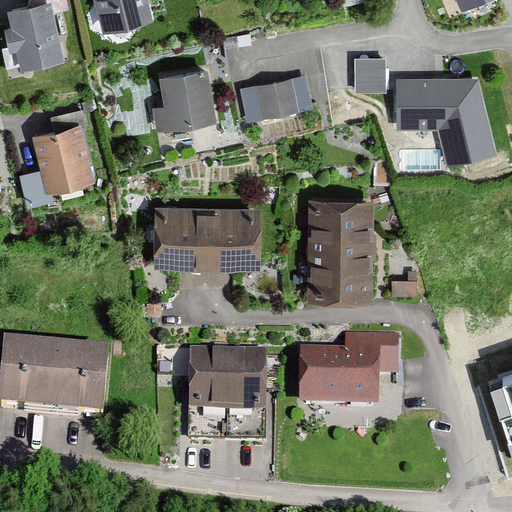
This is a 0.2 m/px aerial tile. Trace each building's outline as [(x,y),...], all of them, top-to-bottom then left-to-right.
[(26,0),(26,5),(7,9),(11,26),(5,27),(10,52),(17,50),(21,69),(65,59),(54,13),(66,10),(63,0),(26,0)] [(93,0),(102,31),(152,19),(147,0),(93,0)] [(457,0),(462,11),(486,0),(457,0)] [(356,54),(355,89),(387,90),(387,54),(356,54)] [(215,122),(206,69),(159,77),(164,105),(154,107),(158,132),(215,122)] [(309,111),(302,77),(256,85),(263,120),(309,111)] [(477,80),(400,80),(399,129),(442,129),(455,164),(497,150),(477,80)] [(52,132),(31,137),(47,194),(94,182),(81,128),(88,126),(84,110),(49,118),(52,132)] [(308,249),(372,249),(372,201),(308,201),(308,249)] [(206,268),(206,206),(152,205),(152,268),(206,268)] [(206,206),(206,268),(260,268),(260,206),(206,206)] [(372,249),(308,249),(308,297),(372,297),(372,249)] [(417,281),(393,280),(393,294),(417,295),(417,281)] [(396,337),(344,337),(344,352),(302,353),(302,410),(381,410),(381,376),(396,376),(396,337)] [(113,356),(7,346),(1,411),(106,421),(113,356)] [(225,414),(228,354),(192,352),(189,412),(225,414)] [(228,354),(225,414),(262,416),(265,356),(228,354)] [(511,450),(511,378),(490,386),(511,451),(511,450)]
